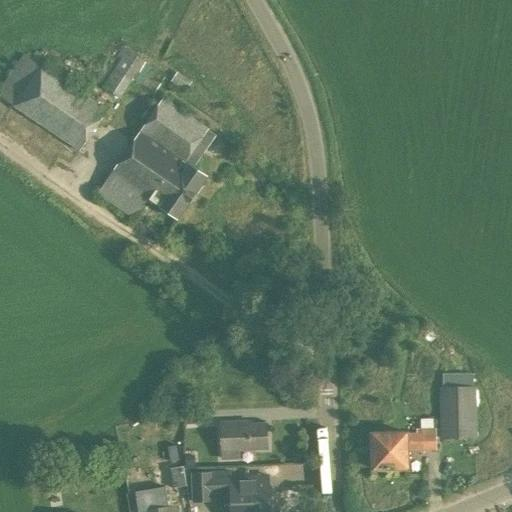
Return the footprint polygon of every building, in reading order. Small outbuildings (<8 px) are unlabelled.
[(119,99),(144,61),(123,47),(117,57),(120,59),(102,88),(119,99)] [(0,97),(11,106),(37,124),(78,152),(107,110),(23,54),(0,87),(0,97)] [(194,168),(204,153),(196,148),(209,129),(164,98),(99,193),(137,219),(151,199),(161,206),(160,207),(178,219),(208,177),(194,168)] [(477,438),(476,387),(440,387),(441,439),(477,438)] [(184,425),(208,424),(208,411),(184,412),(184,425)] [(247,425),(247,421),(221,422),(222,459),(240,458),(239,450),(268,449),(267,424),(247,425)] [(373,434),(373,455),(371,457),(372,464),(374,465),(374,470),(408,469),(408,451),(436,451),(435,425),(424,425),(424,429),(416,429),(416,433),(407,434),(407,433),(373,434)] [(280,464),(277,480),(289,482),(292,466),(280,464)] [(186,486),(183,466),(141,473),(142,482),(157,480),(159,490),(186,486)] [(257,476),(231,477),(213,477),(212,472),(190,473),(192,503),(213,502),(213,493),(232,493),(232,511),(270,511),(269,487),(257,488),(257,476)] [(174,511),(174,506),(157,509),(155,493),(135,496),(136,511),(174,511)]
